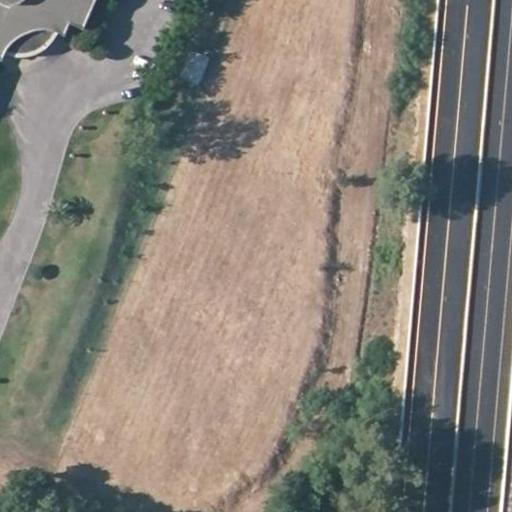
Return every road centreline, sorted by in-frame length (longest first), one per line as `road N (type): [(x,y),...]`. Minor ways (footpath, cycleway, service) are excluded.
road 1 (primary): [(469,0),(425,511)]
road 2 (primary): [(470,511),(511,57)]
